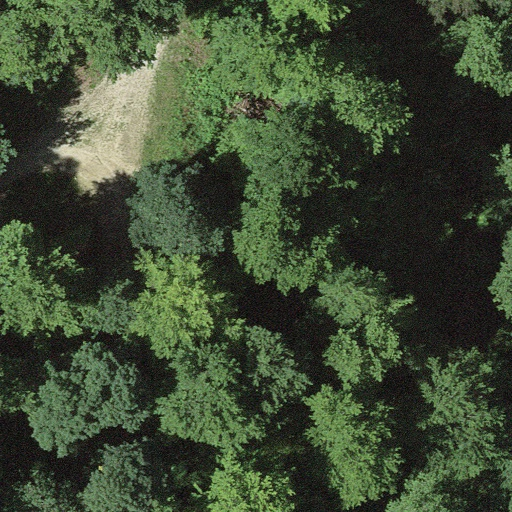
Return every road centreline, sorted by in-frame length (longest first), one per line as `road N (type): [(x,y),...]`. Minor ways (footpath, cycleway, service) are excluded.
road 1 (track): [(127,511),(132,295),(124,104)]
road 2 (track): [(124,104),(42,313),(0,481)]
road 3 (track): [(124,104),(0,174)]
